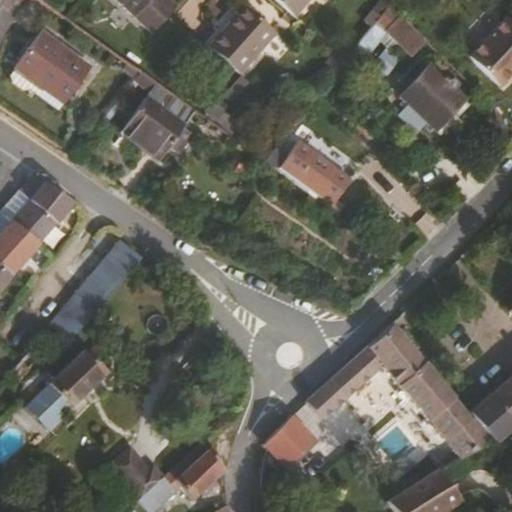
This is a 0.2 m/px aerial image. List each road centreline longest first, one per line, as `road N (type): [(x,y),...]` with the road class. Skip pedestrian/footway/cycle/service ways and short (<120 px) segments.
road 1 (residential): [(293,355),(30,149)]
road 2 (residential): [(511,185),(361,332),(293,355)]
road 3 (residential): [(293,355),(241,459),(245,511)]
